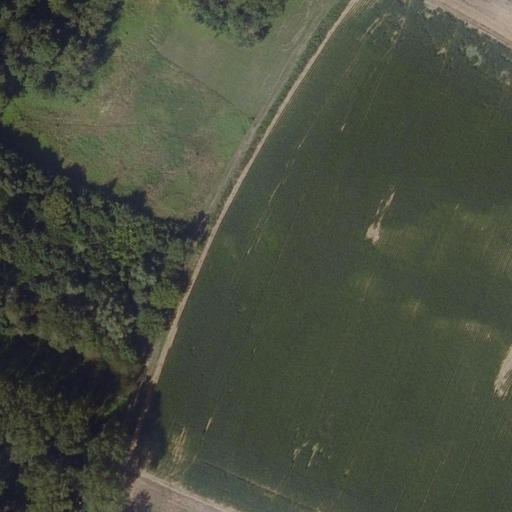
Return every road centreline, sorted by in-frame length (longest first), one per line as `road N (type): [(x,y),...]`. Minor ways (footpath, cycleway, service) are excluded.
road 1 (track): [(100,511),(112,454),(205,223),(336,0)]
road 2 (track): [(159,335),(0,274)]
